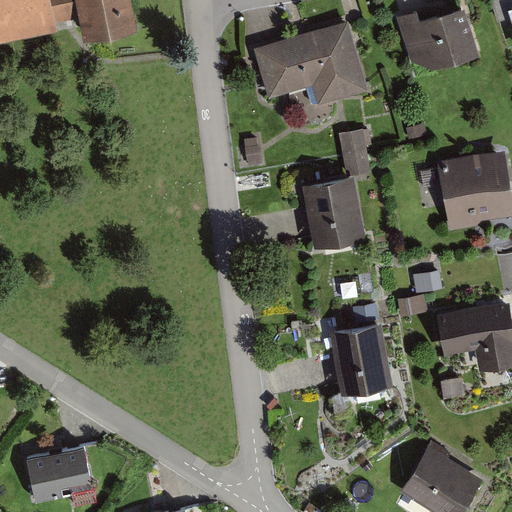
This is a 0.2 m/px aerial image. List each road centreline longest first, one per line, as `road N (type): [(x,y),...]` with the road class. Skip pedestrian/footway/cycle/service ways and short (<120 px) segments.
road 1 (residential): [(250,500),(255,455),(197,6)]
road 2 (residential): [(250,500),(0,347)]
